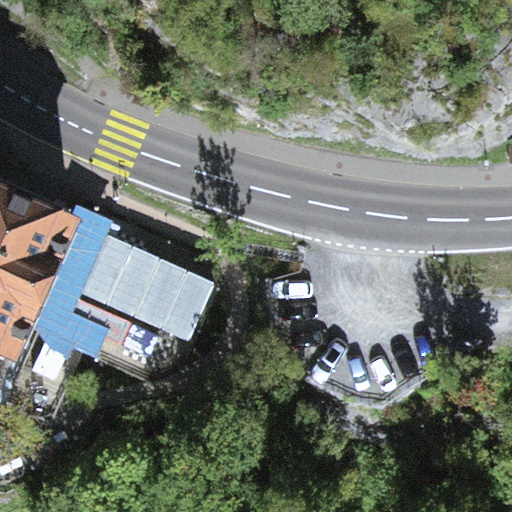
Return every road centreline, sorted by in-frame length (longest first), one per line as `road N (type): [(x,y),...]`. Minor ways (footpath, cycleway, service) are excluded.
road 1 (tertiary): [(0,82),(86,130),(185,168),(386,215)]
road 2 (unclassified): [(386,215),(388,260),(399,285),(439,308),(511,313)]
road 3 (tertiary): [(386,215),(511,217)]
